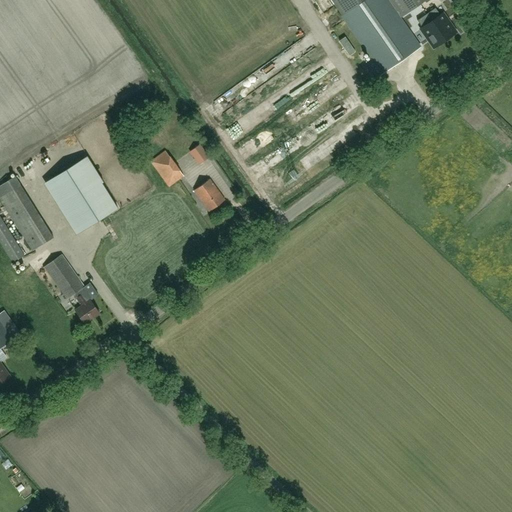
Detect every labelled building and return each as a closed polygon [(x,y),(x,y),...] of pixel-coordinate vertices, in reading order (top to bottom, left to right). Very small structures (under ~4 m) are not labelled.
[(377,77),(419,48),(385,0),(332,0),(343,14),(342,15),(372,58),(366,62),(377,77)] [(389,0),(401,17),(424,0),(389,0)] [(432,10),(424,15),(443,42),(454,34),(440,15),(437,16),(432,10)] [(424,15),(416,21),(420,28),(419,29),(432,49),(443,42),(424,15)] [(209,157),(200,144),(190,151),(199,164),(209,157)] [(169,187),(184,176),(165,150),(150,161),(169,187)] [(118,208),(102,183),(103,182),(87,156),(86,157),(52,178),(83,229),(118,208)] [(0,199),(32,250),(53,237),(15,176),(0,185),(0,199)] [(209,211),(225,200),(210,179),(194,190),(209,211)] [(24,255),(0,216),(0,242),(13,263),(24,255)] [(61,254),(51,262),(44,266),(67,299),(74,294),(81,305),(75,310),(84,323),(99,313),(89,299),(87,301),(80,290),(84,287),(61,254)] [(0,348),(21,333),(3,309),(0,310),(0,348)] [(0,383),(10,376),(0,361),(0,383)]
